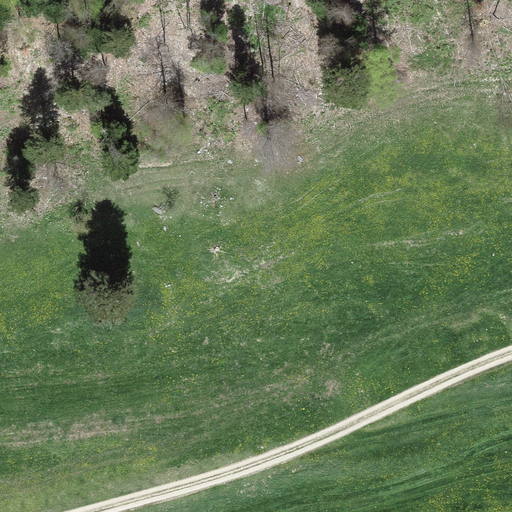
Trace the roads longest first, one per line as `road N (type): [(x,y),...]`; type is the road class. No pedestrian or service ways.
road 1 (track): [(511,351),(225,477)]
road 2 (track): [(343,430),(418,439),(511,414)]
road 3 (track): [(102,511),(225,477)]
